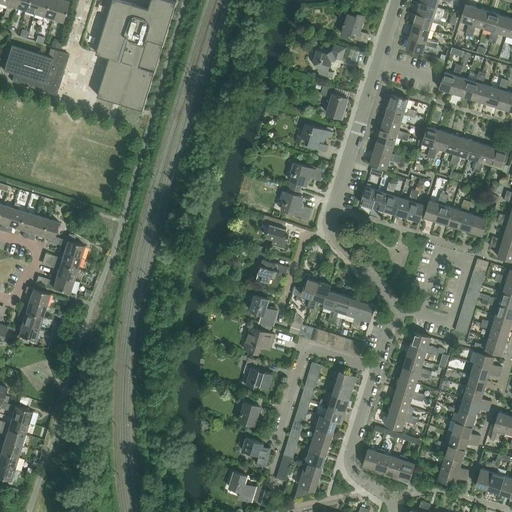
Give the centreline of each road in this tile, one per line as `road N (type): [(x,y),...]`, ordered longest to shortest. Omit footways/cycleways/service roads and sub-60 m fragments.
road 1 (residential): [(327,226),(398,0)]
road 2 (residential): [(276,446),(305,349),(377,370)]
road 3 (residential): [(377,370),(396,308),(327,226)]
road 4 (residential): [(394,511),(349,457),(377,370)]
